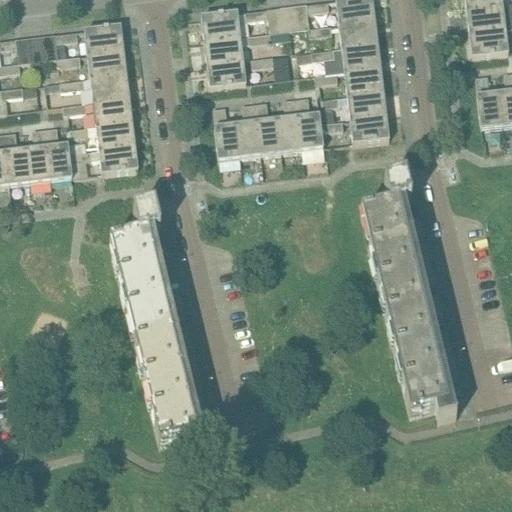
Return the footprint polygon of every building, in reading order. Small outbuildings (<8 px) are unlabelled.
[(463,0),(465,14),(501,10),(500,0),(463,0)] [(335,5),(338,30),(374,26),(371,1),(335,5)] [(327,6),(305,9),(306,18),(328,15),(327,6)] [(295,35),(308,34),(305,9),(292,10),(295,35)] [(501,10),(465,14),(468,38),(504,34),(511,32),(511,17),(510,18),(509,9),(501,10)] [(282,37),(295,35),(292,10),(279,12),(282,37)] [(267,23),(269,38),(282,37),(279,12),(266,13),(267,23)] [(266,13),(244,16),(245,25),(267,23),(266,13)] [(200,21),(203,46),(239,42),(236,17),(200,21)] [(338,30),(340,54),(377,49),(374,26),(338,30)] [(120,31),(83,35),(86,60),(123,55),(120,31)] [(330,31),(308,34),(309,43),(331,40),(330,31)] [(471,63),(507,58),(504,34),(468,38),(471,63)] [(75,36),(58,39),(59,48),(76,46),(75,36)] [(247,41),(248,49),(270,47),(269,38),(247,41)] [(44,65),(57,64),(54,39),(41,41),(44,65)] [(31,67),(44,65),(41,41),(28,42),(31,67)] [(15,44),(18,68),(18,69),(31,67),(28,42),(15,44)] [(242,65),(239,42),(203,46),(206,70),(242,65)] [(11,44),(0,45),(0,54),(12,54),(11,44)] [(334,64),(323,65),(325,80),(335,79),(343,78),(380,73),(377,49),(340,54),(333,55),(334,64)] [(86,60),(89,84),(125,79),(123,55),(86,60)] [(333,55),(295,60),(296,69),(323,65),(334,64),(333,55)] [(78,61),(57,64),(58,73),(79,70),(78,61)] [(273,71),(272,62),(250,64),(251,73),(273,71)] [(287,63),(275,65),(277,85),(290,83),(287,63)] [(209,94),(245,90),(242,65),(206,70),(209,94)] [(18,68),(0,70),(0,79),(19,77),(18,69),(18,68)] [(380,73),(343,78),(346,101),(382,97),(380,73)] [(509,96),(511,95),(511,77),(503,79),(505,93),(508,92),(509,96)] [(89,84),(92,108),(128,103),(125,79),(89,84)] [(336,88),(335,79),(325,80),(314,82),(315,90),(336,88)] [(486,81),(474,82),(476,100),(485,99),(484,95),(488,95),(486,81)] [(82,94),(81,85),(60,88),(61,97),(82,94)] [(0,103),(22,101),(20,92),(0,94),(0,103)] [(501,132),(511,130),(511,95),(509,96),(497,98),(501,132)] [(382,97),(346,101),(349,125),(385,121),(382,97)] [(479,134),(501,132),(497,98),(485,99),(476,100),(479,134)] [(339,111),(338,102),(320,104),(321,113),(339,111)] [(131,127),(128,103),(92,108),(95,132),(131,127)] [(295,104),(297,122),(306,121),(305,117),(309,117),(307,103),(295,104)] [(288,123),(297,122),(295,104),(282,106),(284,119),(287,119),(288,123)] [(253,109),(255,127),(264,126),(264,122),(267,122),(266,108),(253,109)] [(85,118),(84,109),(62,112),(64,120),(85,118)] [(247,128),(255,127),(253,109),(241,111),(243,124),(246,124),(247,128)] [(212,114),(214,132),(223,131),(222,127),(226,126),(224,113),(212,114)] [(322,153),(320,138),(319,129),(318,119),(306,121),(297,122),(301,156),(322,153)] [(349,125),(352,150),(388,145),(385,121),(349,125)] [(280,158),(301,156),(297,122),(288,123),(276,124),(280,158)] [(276,124),(264,126),(255,127),(259,161),(280,158),(276,124)] [(342,135),(341,126),(319,129),(320,138),(342,135)] [(95,132),(98,156),(134,151),(131,127),(95,132)] [(239,163),(259,161),(255,127),(247,128),(235,129),(239,163)] [(235,129),(223,131),(214,132),(213,132),(217,166),(239,163),(235,129)] [(43,134),(45,152),(54,151),(54,147),(57,146),(56,133),(43,134)] [(88,141),(87,133),(69,135),(70,144),(88,141)] [(37,153),(45,152),(43,134),(31,136),(33,149),(36,149),(37,153)] [(14,138),(2,139),(4,157),(13,156),(12,152),(16,151),(14,138)] [(71,183),(69,168),(68,159),(67,149),(54,151),(45,152),(50,186),(71,183)] [(98,156),(101,180),(137,175),(134,151),(98,156)] [(29,189),(50,186),(45,152),(37,153),(25,154),(29,189)] [(8,191),(29,189),(25,154),(13,156),(4,157),(8,191)] [(4,157),(0,157),(0,191),(8,191),(4,157)] [(90,157),(68,159),(69,168),(91,166),(90,157)] [(409,422),(426,418),(434,416),(437,427),(450,424),(402,225),(413,222),(404,184),(383,189),(388,211),(359,217),(409,422)] [(163,252),(153,214),(132,220),(137,241),(109,248),(158,452),(183,446),(186,457),(199,454),(151,255),(163,252)]
